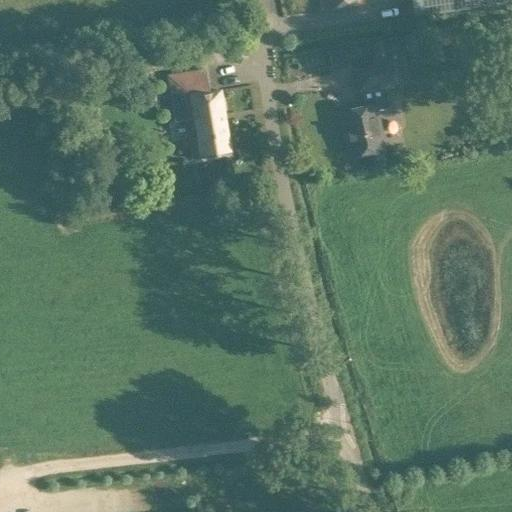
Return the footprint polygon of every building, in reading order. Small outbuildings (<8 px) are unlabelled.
[(323,0),(325,10),(364,3),(363,0),(323,0)] [(511,0),(411,0),(414,16),(511,1),(511,0)] [(451,25),(427,29),(428,41),(452,37),(451,25)] [(385,40),(371,43),(375,61),(389,58),(385,40)] [(350,46),(333,47),(336,67),(352,65),(350,46)] [(389,58),(375,61),(356,65),(362,92),(365,106),(341,111),(351,156),(385,149),(376,109),(389,106),(385,87),(397,85),(391,57),(389,58)] [(206,69),(186,72),(168,75),(175,121),(188,119),(191,136),(189,136),(193,159),(230,153),(224,119),(223,120),(222,115),(223,115),(220,90),(210,91),(206,69)]
